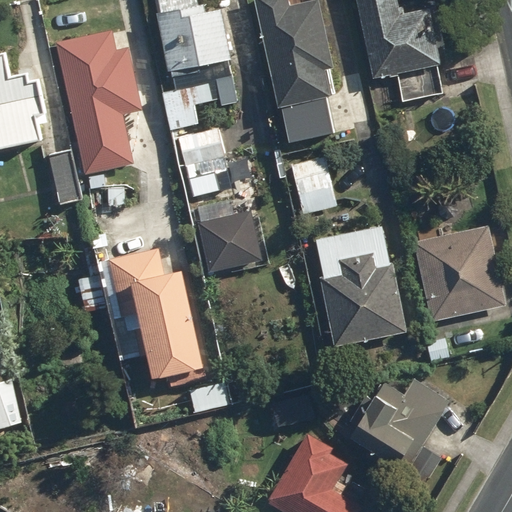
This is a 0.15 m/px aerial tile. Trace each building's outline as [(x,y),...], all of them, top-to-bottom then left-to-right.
[(201,6),(196,7),(195,0),(153,0),(155,14),(153,14),(163,71),(230,60),(221,8),(202,12),(201,6)] [(306,0),(287,4),(285,0),(250,0),(268,83),(332,70),(317,0),(306,0)] [(442,94),(436,65),(423,7),(400,12),(399,6),(395,7),(393,0),(352,0),(369,79),(394,74),(400,103),(442,94)] [(132,163),(122,117),(142,112),(127,46),(115,49),(111,30),(103,32),(53,43),(82,174),(132,163)] [(0,54),(0,149),(41,140),(36,116),(45,114),(35,71),(8,77),(2,53),(0,54)] [(170,132),(196,126),(192,107),(209,103),(211,108),(237,102),(231,75),(160,92),(170,132)] [(308,78),(270,87),(276,114),(315,105),(308,78)] [(217,125),(174,136),(183,167),(225,155),(217,125)] [(80,201),(69,148),(44,153),(55,206),(80,201)] [(324,156),(289,164),(301,215),(336,206),(324,156)] [(250,209),(194,220),(205,272),(260,261),(250,209)] [(487,224),(411,241),(429,323),(505,306),(487,224)] [(389,261),(385,262),(377,226),(313,239),(320,275),(315,276),(329,348),(404,333),(389,261)] [(121,360),(142,355),(148,381),(201,369),(179,270),(165,274),(158,246),(105,258),(118,317),(111,319),(121,360)] [(0,428),(21,425),(9,380),(0,382),(0,351),(11,349),(0,305),(0,428)] [(341,416),(355,424),(346,439),(393,468),(423,486),(441,457),(423,445),(449,402),(411,379),(403,393),(393,387),(384,403),(373,397),(359,388),(341,416)] [(269,403),(275,427),(312,418),(306,394),(269,403)] [(360,511),(363,507),(339,494),(344,486),(335,481),(345,462),(327,452),(330,447),(304,433),(265,504),(279,511),(360,511)]
